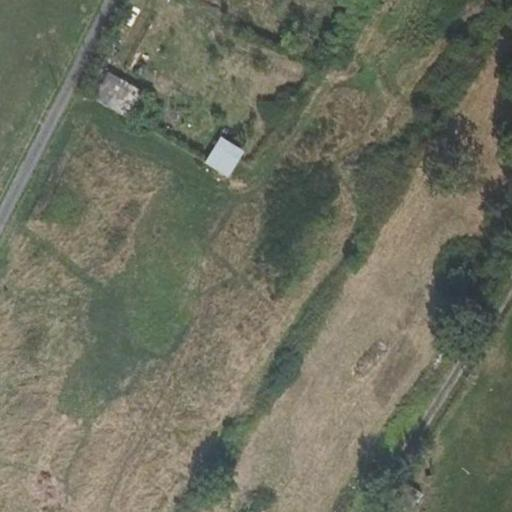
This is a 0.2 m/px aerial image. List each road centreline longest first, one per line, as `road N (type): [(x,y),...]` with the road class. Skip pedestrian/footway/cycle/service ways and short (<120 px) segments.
road 1 (track): [(373,511),(511,285)]
road 2 (unclassified): [(117,0),(0,233)]
